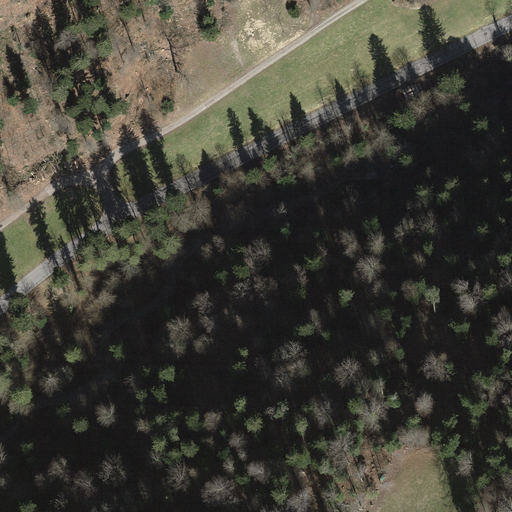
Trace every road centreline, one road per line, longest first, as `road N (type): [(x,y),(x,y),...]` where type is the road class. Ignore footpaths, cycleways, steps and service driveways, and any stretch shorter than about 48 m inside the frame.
road 1 (tertiary): [(0,307),(123,214),(511,22)]
road 2 (track): [(85,169),(173,128),(362,0)]
road 3 (track): [(123,214),(85,169),(0,228)]
